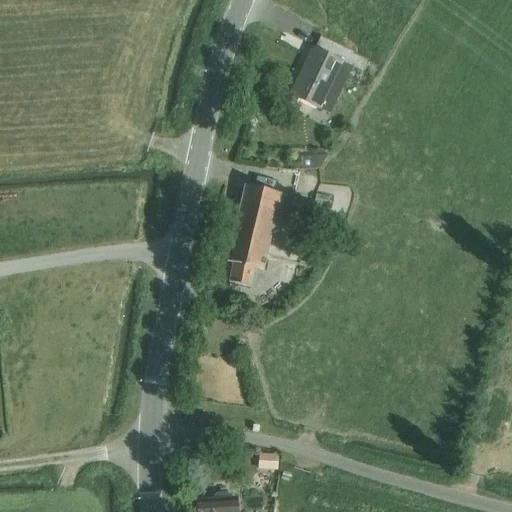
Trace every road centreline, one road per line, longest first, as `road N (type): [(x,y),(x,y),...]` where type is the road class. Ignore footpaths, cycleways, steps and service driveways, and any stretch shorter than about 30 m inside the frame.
road 1 (tertiary): [(152,445),(163,343),(226,44),(249,0)]
road 2 (unclassified): [(152,445),(191,434),(238,436),(511,510)]
road 3 (track): [(0,463),(152,445)]
